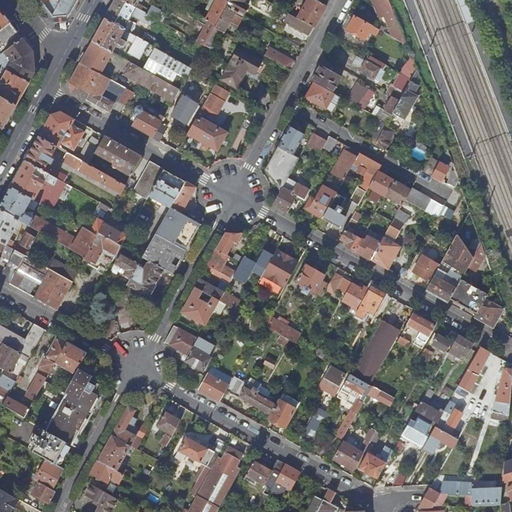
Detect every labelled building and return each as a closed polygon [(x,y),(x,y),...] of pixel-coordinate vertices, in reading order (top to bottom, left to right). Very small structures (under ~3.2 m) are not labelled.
[(39,0),(53,17),(66,16),(74,0),(39,0)] [(114,0),(105,18),(124,29),(131,33),(136,23),(135,22),(129,19),(132,14),(137,17),(149,24),(154,16),(147,13),(146,13),(123,0),(114,0)] [(139,0),(140,0),(142,1),(142,0),(123,0),(146,13),(148,9),(138,3),(139,0)] [(210,11),(215,0),(210,0),(206,9),(210,11)] [(216,23),(226,5),(228,1),(225,0),(215,0),(210,11),(206,17),(216,23)] [(229,0),(228,1),(226,5),(243,14),(248,5),(243,2),(244,0),(229,0)] [(314,27),(326,6),(316,0),(306,0),(299,14),(289,9),(287,12),(288,12),(314,27)] [(378,28),(408,45),(389,0),(377,0),(388,26),(386,27),(377,22),(374,26),(378,28)] [(459,0),(467,20),(474,17),(467,0),(459,0)] [(154,16),(156,18),(161,10),(152,5),(147,13),(154,16)] [(243,14),(226,5),(216,23),(217,24),(215,27),(223,32),(229,22),(236,26),(243,14)] [(0,30),(10,23),(0,9),(0,30)] [(206,17),(196,12),(194,17),(206,24),(197,40),(205,45),(205,44),(209,38),(215,27),(217,24),(216,23),(206,17)] [(314,27),(288,12),(283,21),(310,36),(314,27)] [(135,22),(137,17),(132,14),(129,19),(135,22)] [(374,26),(354,16),(347,29),(365,39),(368,32),(375,35),(378,28),(374,26)] [(143,69),(180,89),(191,70),(192,67),(170,55),(164,52),(149,43),(143,40),(131,33),(124,29),(105,18),(92,40),(112,51),(117,43),(118,44),(123,47),(126,42),(119,38),(121,35),(133,43),(125,58),(131,62),(136,65),(146,48),(153,52),(143,69)] [(0,44),(10,36),(11,37),(18,32),(10,23),(0,30),(0,44)] [(243,35),(240,41),(246,44),(250,39),(243,35)] [(0,67),(29,83),(34,73),(33,52),(22,38),(0,55),(0,67)] [(214,41),(209,38),(205,44),(211,47),(214,41)] [(80,63),(101,74),(113,52),(112,51),(92,40),(80,63)] [(270,47),(265,55),(291,70),(296,61),(270,47)] [(238,49),(221,78),(236,87),(246,69),(253,73),(260,61),(238,49)] [(386,65),(368,55),(365,61),(361,68),(359,71),(374,79),(375,78),(380,69),(383,71),(386,65)] [(361,68),(365,61),(357,56),(353,63),(361,68)] [(405,75),(412,79),(418,68),(414,58),(408,60),(400,72),(405,75)] [(125,74),(173,101),(180,89),(143,69),(136,65),(131,62),(125,74)] [(90,103),(109,113),(115,103),(119,101),(127,106),(135,93),(101,74),(80,63),(69,82),(71,92),(90,103)] [(314,82),(332,92),(340,79),(343,80),(344,79),(341,77),(341,76),(320,64),(311,80),(314,82)] [(0,95),(16,105),(29,83),(0,67),(0,95)] [(414,94),(422,79),(418,68),(412,79),(400,101),(390,117),(402,124),(418,97),(414,94)] [(380,69),(375,78),(379,81),(384,72),(383,71),(380,69)] [(400,101),(412,79),(405,75),(398,88),(391,84),(386,93),(391,96),(400,101)] [(332,92),(314,82),(306,97),(325,108),(334,93),(332,92)] [(346,100),(357,106),(367,88),(356,82),(346,100)] [(230,92),(225,89),(215,83),(210,93),(220,98),(224,101),(230,92)] [(213,111),(220,98),(210,93),(202,106),(213,111)] [(334,93),(325,108),(331,111),(340,97),(334,93)] [(0,128),(2,129),(16,105),(0,95),(0,128)] [(186,124),(198,104),(182,95),(177,105),(174,103),(173,106),(176,107),(171,115),(186,124)] [(390,117),(400,101),(391,96),(382,112),(390,117)] [(217,114),(224,101),(220,98),(213,111),(217,114)] [(143,107),(142,106),(141,106),(140,106),(139,106),(138,106),(137,106),(136,107),(136,108),(135,109),(135,111),(133,115),(136,118),(132,126),(153,137),(161,123),(164,117),(160,114),(158,118),(143,110),(143,108),(143,107)] [(75,119),(61,111),(57,112),(51,114),(38,137),(57,147),(59,148),(61,143),(74,150),(78,144),(81,146),(84,139),(82,137),(85,132),(72,124),(75,119)] [(197,140),(208,121),(201,117),(199,121),(195,119),(186,134),(197,140)] [(368,138),(376,143),(385,127),(387,123),(380,119),(368,138)] [(208,146),(217,152),(228,132),(208,121),(197,140),(202,143),(200,147),(206,150),(208,146)] [(159,141),(167,127),(161,123),(153,137),(159,141)] [(278,146),(292,154),(303,135),(289,127),(278,146)] [(394,132),(385,127),(376,143),(375,144),(387,151),(388,148),(386,147),(390,141),(390,139),(394,132)] [(312,133),(304,148),(318,155),(322,148),(327,141),(326,140),(312,133)] [(112,166),(131,176),(142,157),(104,136),(98,147),(94,153),(113,164),(112,166)] [(336,140),(329,136),(326,140),(327,141),(322,148),(330,152),(336,140)] [(46,167),(48,162),(49,162),(50,162),(52,161),(52,160),(52,158),(51,157),(57,147),(38,137),(25,161),(64,182),(67,176),(52,168),(51,170),(46,167)] [(94,153),(98,147),(88,141),(81,155),(78,154),(76,158),(88,164),(94,153)] [(441,158),(447,147),(445,143),(436,160),(439,162),(441,158)] [(292,154),(278,146),(265,170),(272,179),(281,190),(287,178),(299,158),(292,154)] [(359,153),(347,146),(345,151),(353,155),(354,153),(358,155),(359,153)] [(353,164),(358,155),(354,153),(353,155),(345,151),(333,173),(344,179),(353,164)] [(62,161),(121,194),(126,186),(118,181),(88,164),(76,158),(67,153),(62,161)] [(381,165),(359,153),(358,155),(353,164),(371,174),(375,175),(381,165)] [(439,162),(431,176),(441,182),(444,176),(446,172),(448,167),(447,166),(449,162),(441,158),(439,162)] [(10,187),(43,205),(52,210),(66,183),(64,182),(25,161),(10,187)] [(148,196),(163,169),(150,162),(133,191),(147,199),(148,196)] [(170,208),(175,198),(176,198),(185,182),(163,169),(148,196),(170,208)] [(393,181),(377,172),(375,175),(370,184),(368,188),(372,190),(368,198),(376,203),(380,195),(384,197),(385,196),(393,181)] [(371,174),(366,182),(370,184),(375,175),(371,174)] [(118,181),(126,186),(128,181),(121,176),(118,181)] [(309,190),(287,178),(281,190),(272,205),(287,213),(296,195),(304,200),(309,190)] [(410,190),(393,181),(385,196),(402,205),(405,200),(410,190)] [(173,273),(200,224),(181,214),(190,197),(195,187),(185,182),(176,198),(175,198),(170,208),(142,257),(148,261),(165,270),(175,276),(176,274),(173,273)] [(304,208),(322,218),(334,197),(336,193),(322,185),(314,199),(310,197),(304,208)] [(89,260),(95,263),(103,250),(104,248),(116,255),(121,246),(99,233),(98,236),(85,228),(83,227),(77,239),(36,216),(34,219),(25,214),(25,210),(28,205),(30,207),(32,203),(41,208),(43,205),(10,187),(0,205),(0,208),(20,220),(86,257),(84,261),(88,263),(89,260)] [(457,189),(454,187),(454,189),(446,202),(444,206),(443,208),(458,216),(465,205),(463,200),(459,193),(456,191),(457,189)] [(357,208),(366,191),(360,188),(351,204),(357,208)] [(444,206),(412,188),(410,190),(405,200),(437,218),(443,208),(444,206)] [(338,199),(334,197),(322,218),(339,227),(345,217),(339,213),(340,211),(340,209),(339,208),(338,207),(337,207),(336,207),(334,206),(338,199)] [(103,210),(110,214),(112,209),(99,202),(96,209),(102,212),(103,210)] [(0,241),(7,245),(15,250),(28,257),(30,253),(16,246),(12,245),(14,241),(10,239),(20,220),(0,208),(0,241)] [(410,217),(398,211),(393,222),(386,233),(396,238),(404,224),(410,217)] [(99,233),(121,246),(127,235),(97,219),(96,220),(91,217),(88,223),(85,228),(98,236),(99,233)] [(83,227),(85,228),(88,223),(80,218),(77,224),(83,227)] [(386,233),(393,222),(386,218),(383,225),(381,224),(376,233),(384,237),(386,233)] [(356,222),(351,219),(339,239),(347,243),(345,246),(354,251),(361,239),(347,231),(349,228),(352,229),(356,222)] [(29,249),(37,235),(28,230),(20,244),(29,249)] [(226,255),(233,243),(236,244),(242,232),(237,233),(233,233),(229,233),(225,232),(216,249),(226,255)] [(473,257),(457,235),(451,246),(443,260),(464,273),(467,267),(473,257)] [(371,260),(380,243),(367,236),(364,240),(361,239),(354,251),(371,260)] [(400,246),(384,237),(380,243),(371,260),(388,270),(400,246)] [(485,255),(481,244),(473,257),(467,267),(475,272),(485,255)] [(130,279),(139,263),(128,257),(131,251),(125,247),(121,253),(114,264),(125,270),(123,275),(130,279)] [(103,250),(114,257),(116,255),(104,248),(103,250)] [(207,265),(219,272),(228,256),(226,255),(216,249),(207,265)] [(25,276),(33,260),(28,257),(15,250),(0,278),(18,288),(25,276)] [(262,275),(284,287),(297,262),(275,250),(266,267),(264,270),(262,275)] [(413,272),(431,282),(439,267),(440,265),(422,256),(413,272)] [(242,282),(253,262),(244,257),(240,263),(233,276),(242,282)] [(33,260),(25,276),(41,286),(50,269),(33,260)] [(165,270),(148,261),(145,267),(139,263),(130,279),(127,284),(150,296),(156,286),(154,285),(160,274),(162,275),(165,270)] [(204,271),(219,279),(221,279),(229,283),(231,279),(219,272),(207,265),(204,271)] [(309,290),(321,296),(325,289),(328,284),(322,281),(324,276),(305,265),(296,282),(304,286),(301,291),(307,295),(309,290)] [(403,278),(407,271),(401,267),(397,275),(403,278)] [(449,299),(456,287),(442,279),(440,271),(441,268),(439,267),(431,282),(426,291),(447,303),(449,299)] [(56,310),(72,282),(66,278),(50,269),(41,286),(34,297),(56,310)] [(72,282),(77,272),(71,269),(66,278),(72,282)] [(333,293),(341,278),(334,273),(328,284),(325,289),(333,293)] [(227,287),(229,283),(221,279),(216,289),(224,293),(224,292),(227,287)] [(487,294),(461,279),(456,287),(449,299),(476,314),(485,298),(487,294)] [(209,295),(219,300),(219,301),(224,293),(216,289),(199,280),(195,287),(205,293),(209,295)] [(356,311),(368,289),(362,286),(361,289),(351,283),(341,301),(352,307),(350,308),(356,311)] [(373,314),(385,293),(370,285),(368,289),(356,311),(359,313),(362,308),(373,314)] [(205,325),(211,314),(219,300),(209,295),(208,298),(210,299),(209,301),(207,300),(206,302),(199,299),(202,295),(204,296),(205,293),(195,287),(181,312),(205,325)] [(219,301),(241,312),(247,301),(242,298),(240,301),(224,292),(224,293),(219,301)] [(493,303),(485,298),(476,314),(474,318),(493,328),(503,310),(503,309),(497,305),(498,303),(494,301),(493,303)] [(422,348),(434,325),(412,313),(406,324),(420,331),(413,343),(422,348)] [(281,335),(295,343),(300,334),(285,325),(280,322),(268,316),(263,325),(281,335)] [(251,326),(259,331),(263,325),(255,321),(251,326)] [(370,382),(399,331),(381,321),(353,372),(370,382)] [(0,341),(3,344),(29,357),(45,329),(33,323),(25,339),(0,325),(0,341)] [(165,343),(189,355),(193,347),(197,340),(198,338),(174,326),(165,343)] [(451,342),(437,334),(431,344),(445,352),(451,342)] [(277,342),(291,349),(295,343),(281,335),(277,342)] [(461,355),(465,357),(474,343),(458,335),(441,364),(444,366),(445,363),(450,366),(455,357),(459,359),(461,355)] [(45,381),(55,363),(67,342),(57,336),(40,367),(42,368),(26,396),(34,401),(45,381)] [(409,341),(399,336),(396,342),(406,347),(409,341)] [(193,347),(204,353),(208,346),(197,340),(193,347)] [(71,381),(78,368),(87,353),(67,342),(55,363),(70,371),(66,379),(71,381)] [(0,368),(10,373),(19,358),(26,362),(29,357),(3,344),(0,349),(0,368)] [(204,353),(193,347),(189,355),(185,361),(203,371),(215,350),(208,346),(204,353)] [(469,392),(478,375),(477,374),(489,352),(480,347),(458,386),(469,392)] [(234,376),(243,359),(241,358),(229,379),(232,380),(234,376)] [(334,395),(345,375),(330,367),(319,387),(334,395)] [(77,430),(97,395),(91,392),(95,385),(88,382),(92,375),(78,368),(71,381),(65,392),(69,394),(65,401),(64,401),(59,410),(60,410),(48,432),(57,437),(68,443),(75,429),(77,430)] [(508,415),(509,400),(511,370),(506,368),(504,369),(501,380),(500,384),(492,411),(501,413),(505,414),(508,415)] [(6,397),(15,382),(17,378),(10,375),(5,373),(0,380),(0,404),(2,406),(6,397)] [(199,390),(220,402),(227,390),(229,385),(208,373),(206,377),(199,390)] [(199,390),(206,377),(201,374),(197,375),(191,386),(199,390)] [(336,434),(343,438),(367,394),(371,386),(350,374),(341,390),(349,395),(345,402),(353,406),(346,417),(336,434)] [(227,390),(270,414),(277,402),(273,400),(272,402),(265,398),(267,394),(259,389),(258,390),(234,376),(232,380),(229,385),(227,390)] [(367,394),(389,406),(393,399),(371,386),(367,394)] [(415,411),(437,423),(443,413),(426,404),(432,392),(428,389),(419,405),(415,411)] [(299,406),(302,401),(285,393),(282,398),(299,406)] [(490,401),(481,396),(477,404),(486,409),(490,401)] [(2,406),(24,419),(29,409),(6,397),(2,406)] [(285,427),(295,409),(278,399),(277,402),(270,414),(268,418),(285,427)] [(136,409),(129,405),(112,435),(131,445),(137,449),(139,444),(142,439),(137,436),(125,430),(136,409)] [(187,409),(181,405),(176,413),(177,417),(166,411),(158,427),(166,431),(164,433),(166,434),(161,443),(167,446),(187,409)] [(445,422),(454,427),(459,418),(452,414),(455,409),(448,405),(443,413),(437,423),(435,427),(440,429),(445,422)] [(409,422),(413,415),(415,411),(413,410),(409,408),(403,419),(409,422)] [(312,442),(326,416),(319,412),(305,437),(312,442)] [(402,435),(421,445),(427,434),(426,433),(430,425),(423,421),(424,417),(419,414),(417,417),(413,415),(409,422),(402,435)] [(433,453),(440,441),(453,448),(458,439),(435,427),(424,447),(433,453)] [(46,459),(56,464),(68,443),(57,437),(48,432),(42,428),(41,430),(36,428),(33,433),(30,432),(27,439),(34,443),(30,450),(46,459)] [(334,459),(354,470),(369,443),(374,434),(369,431),(358,451),(352,448),(352,447),(344,442),(334,459)] [(374,445),(380,435),(375,432),(374,434),(369,443),(374,445)] [(117,470),(131,445),(112,435),(98,460),(117,470)] [(175,456),(183,460),(186,455),(206,465),(202,471),(190,493),(197,496),(212,468),(207,466),(215,452),(220,454),(225,444),(226,443),(219,438),(213,448),(214,448),(213,450),(187,436),(175,456)] [(399,452),(404,444),(398,441),(394,449),(399,452)] [(187,511),(217,511),(241,468),(237,466),(244,454),(228,445),(222,458),(219,456),(212,468),(197,496),(189,510),(187,511)] [(377,479),(393,451),(385,446),(380,455),(377,454),(376,457),(368,452),(359,469),(377,479)] [(503,474),(511,471),(511,453),(511,459),(504,462),(503,474)] [(38,482),(55,491),(58,486),(53,484),(62,468),(56,464),(46,459),(35,480),(38,482)] [(107,482),(110,478),(119,482),(123,474),(122,473),(117,470),(98,460),(91,474),(107,482)] [(275,484),(285,464),(279,461),(276,466),(276,469),(270,470),(254,461),(247,476),(267,486),(263,493),(265,494),(268,495),(275,484)] [(285,464),(275,484),(278,485),(279,482),(291,488),(299,472),(285,464)] [(123,474),(129,477),(131,472),(124,468),(122,473),(123,474)] [(402,486),(408,475),(402,471),(393,487),(402,486)] [(511,471),(503,474),(502,483),(511,479),(511,485),(507,487),(511,501),(511,500),(511,471)] [(24,482),(31,486),(34,480),(27,476),(24,482)] [(31,494),(48,504),(55,491),(38,482),(31,494)] [(109,511),(117,499),(91,484),(86,494),(101,503),(96,511),(109,511)] [(440,493),(472,495),(472,490),(472,488),(441,487),(440,493)] [(419,508),(435,507),(438,503),(434,503),(440,493),(430,488),(419,508)] [(472,505),(500,504),(501,488),(472,490),(472,495),(472,505)] [(19,499),(0,489),(0,511),(10,511),(13,507),(14,508),(19,499)] [(316,511),(333,511),(336,511),(338,508),(328,502),(329,500),(331,501),(335,493),(329,489),(322,501),(316,511)] [(255,511),(259,511),(268,495),(265,494),(255,511)] [(306,511),(316,511),(322,501),(314,497),(306,511)] [(511,511),(511,501),(500,504),(500,511),(511,511)] [(362,508),(354,503),(352,511),(361,511),(362,508)]
